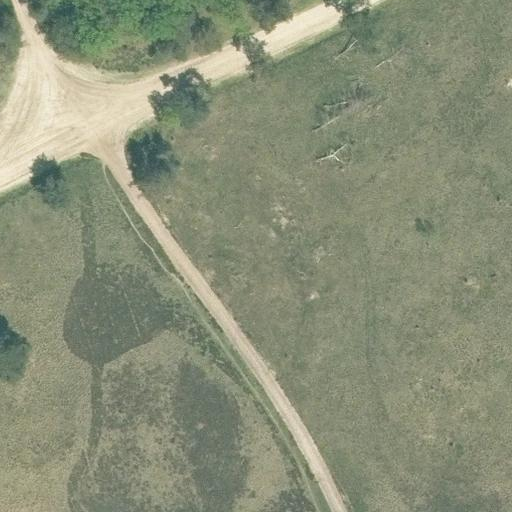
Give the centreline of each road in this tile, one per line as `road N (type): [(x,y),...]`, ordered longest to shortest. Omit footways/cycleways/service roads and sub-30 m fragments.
road 1 (track): [(339,511),(287,414),(43,53),(17,0)]
road 2 (track): [(0,175),(352,0)]
